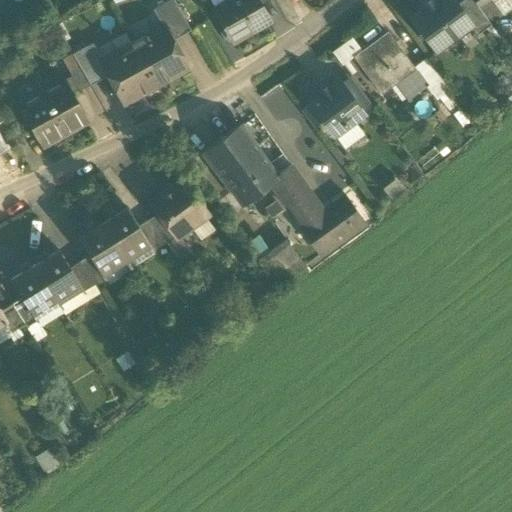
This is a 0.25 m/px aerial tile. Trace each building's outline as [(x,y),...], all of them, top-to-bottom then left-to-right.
[(174,0),(168,0),(153,8),(162,26),(164,26),(172,40),(190,30),(174,0)] [(228,0),(214,9),(232,40),(267,20),(259,7),(254,0),(228,0)] [(452,0),(436,0),(436,1),(435,0),(430,0),(421,7),(423,10),(412,18),(435,51),(454,37),(452,34),(453,31),(466,21),(467,20),(456,5),(452,0)] [(472,0),(463,0),(456,5),(467,20),(466,21),(477,35),(490,25),(480,11),(472,0)] [(486,0),(472,0),(480,11),(490,4),(486,0)] [(162,26),(131,42),(154,85),(187,68),(172,40),(164,26),(162,26)] [(388,34),(354,59),(381,96),(414,71),(414,70),(413,69),(388,34)] [(351,41),(333,54),(341,64),(359,51),(351,41)] [(92,42),(72,53),(89,84),(108,74),(100,60),(101,59),(92,42)] [(101,59),(100,60),(108,74),(123,102),(154,85),(131,42),(101,59)] [(89,84),(72,53),(62,59),(79,90),(89,84)] [(426,59),(413,69),(414,70),(416,68),(429,86),(440,78),(426,59)] [(63,80),(41,92),(65,134),(86,122),(63,80)] [(354,102),(339,82),(331,88),(329,85),(317,94),(319,97),(310,104),(311,104),(322,119),(333,135),(354,120),(362,114),(362,112),(354,102)] [(41,92),(20,104),(44,146),(65,134),(41,92)] [(371,105),(363,95),(354,102),(362,112),(371,105)] [(322,119),(311,104),(301,111),(312,126),(322,119)] [(354,120),(333,135),(346,152),(366,137),(354,120)] [(467,122),(417,161),(425,171),(474,132),(467,122)] [(240,129),(205,155),(243,206),(269,185),(277,178),(277,177),(268,165),(240,129)] [(323,212),(291,166),(277,177),(277,178),(269,185),(276,195),(285,209),(290,205),(325,254),(361,228),(353,217),(358,214),(345,196),(323,212)] [(182,183),(152,204),(159,214),(176,238),(206,216),(200,207),(200,201),(196,194),(190,194),(182,183)] [(138,227),(126,208),(102,223),(123,257),(146,243),(147,242),(138,227)] [(176,238),(159,214),(149,220),(166,242),(167,244),(176,238)] [(166,242),(149,220),(138,227),(147,242),(146,243),(151,251),(166,242)] [(102,223),(77,238),(89,257),(99,272),(101,271),(123,257),(102,223)] [(286,242),(273,252),(292,279),(305,269),(286,242)] [(69,269),(58,251),(35,265),(56,299),(79,285),(69,269)] [(292,279),(273,252),(257,263),(277,289),(292,279)] [(99,272),(89,257),(80,262),(94,286),(105,278),(101,271),(99,272)] [(94,286),(80,262),(69,269),(79,285),(84,293),(94,286)] [(56,299),(35,265),(11,280),(23,299),(32,314),(34,313),(56,299)] [(34,313),(32,314),(23,299),(13,305),(24,324),(27,329),(37,323),(39,322),(34,313)] [(56,299),(34,313),(39,322),(37,323),(41,328),(65,313),(56,299)] [(12,304),(0,311),(0,312),(4,320),(3,321),(10,333),(24,324),(13,305),(12,304)] [(3,321),(0,322),(0,340),(11,334),(10,333),(3,321)] [(37,323),(27,329),(35,341),(45,335),(41,328),(37,323)] [(37,456),(46,471),(63,461),(54,446),(37,456)]
